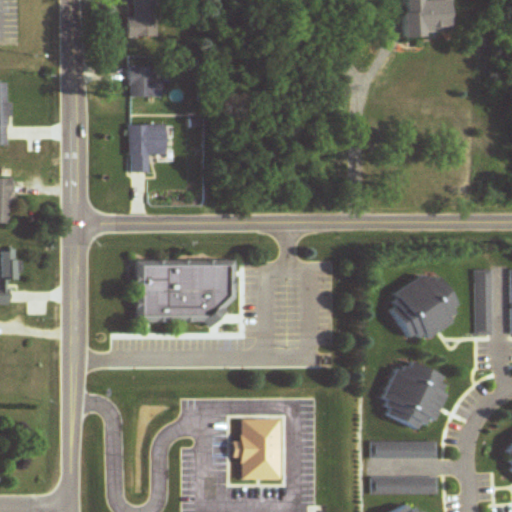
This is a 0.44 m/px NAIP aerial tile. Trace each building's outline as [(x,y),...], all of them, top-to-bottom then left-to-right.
[(124,19),(125,39),(153,39),(153,0),(131,0),(131,19),(124,19)] [(448,0),(399,0),(400,38),(449,37),(448,0)] [(157,99),(157,81),(149,81),(149,69),(127,69),(127,99),(157,99)] [(162,126),(125,127),(126,175),(145,174),(145,156),(163,156),(162,126)] [(0,306),(5,307),(5,282),(18,282),(18,261),(12,261),(12,251),(0,251),(0,306)] [(133,261),(133,324),(227,324),(227,262),(133,261)] [(490,271),(473,271),(473,336),(490,336),(490,271)] [(437,278),(427,284),(423,276),(384,299),(411,346),(453,322),(447,312),(454,308),(437,278)] [(376,414),(416,431),(418,427),(426,430),(447,382),(408,364),(405,370),(397,367),(376,414)] [(277,421),(237,421),(237,444),(230,444),(230,460),(237,460),(237,482),(278,482),(277,421)] [(434,460),(434,443),(369,443),(369,460),(434,460)] [(511,445),(500,461),(508,468),(504,473),(511,479),(511,445)] [(369,495),(433,496),(433,479),(369,478),(369,495)]
